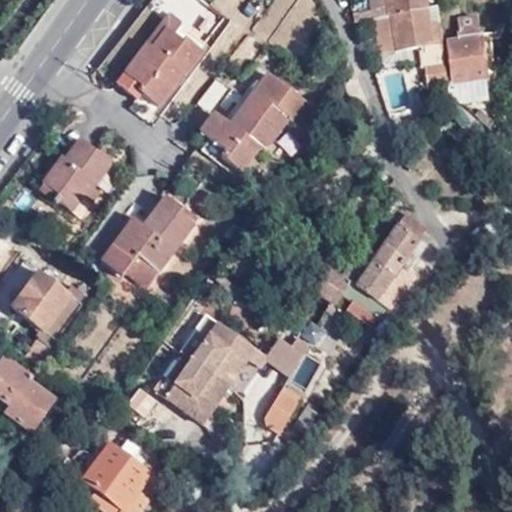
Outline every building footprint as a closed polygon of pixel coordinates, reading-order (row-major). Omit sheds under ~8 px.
[(368,0),(371,23),(387,19),(384,0),(368,0)] [(384,0),(387,19),(425,12),(422,0),(384,0)] [(425,12),(387,19),(392,58),(408,53),(418,51),(441,48),(439,32),(428,32),(425,12)] [(387,19),(371,23),(377,62),(392,58),(387,19)] [(166,36),(182,45),(188,37),(168,21),(145,48),(151,53),(166,36)] [(448,93),(463,108),(487,105),(476,22),(457,24),(458,39),(454,38),(455,46),(446,47),(451,87),(448,88),(448,91),(448,93)] [(201,60),(182,45),(166,36),(151,53),(145,48),(112,89),(135,104),(139,99),(157,112),(176,89),(182,94),(191,84),(185,79),(201,60)] [(427,87),(447,83),(441,48),(418,51),(424,87),(427,87)] [(392,58),(377,62),(384,73),(409,68),(408,53),(392,58)] [(312,108),(268,75),(228,127),(210,113),(196,131),(225,153),(219,161),(239,176),(261,149),(265,151),(287,122),(296,129),(312,108)] [(448,91),(448,88),(447,83),(427,87),(429,94),(448,91)] [(84,196),(102,172),(70,150),(59,167),(54,165),(35,191),(47,200),(43,207),(59,217),(70,203),(82,210),(89,199),(84,196)] [(195,224),(164,202),(143,231),(131,224),(100,265),(120,281),(126,277),(145,291),(195,224)] [(405,222),(384,249),(402,265),(391,281),(372,266),(353,292),(348,288),(336,306),(348,315),(343,322),(372,341),(380,329),(388,335),(401,315),(394,308),(412,283),(406,276),(430,242),(405,222)] [(402,265),(384,249),(374,263),(367,259),(356,274),(350,269),(345,274),(325,260),(329,255),(321,248),(327,241),(309,227),(295,245),(313,260),(309,265),(323,278),(310,295),(328,310),(331,312),(336,306),(348,288),(353,292),(372,266),(391,281),(402,265)] [(251,267),(237,293),(255,302),(270,277),(251,267)] [(52,358),(97,298),(75,284),(73,288),(68,284),(61,293),(30,270),(2,306),(39,332),(32,345),(52,358)] [(237,293),(229,289),(222,302),(248,316),(249,312),(255,302),(237,293)] [(191,367),(228,391),(253,354),(217,329),(191,367)] [(300,352),(286,379),(310,391),(324,364),(300,352)] [(202,429),(228,391),(191,367),(178,358),(153,395),(202,429)] [(36,437),(54,411),(31,395),(32,392),(14,380),(19,371),(2,361),(0,364),(0,403),(15,414),(11,419),(36,437)] [(266,422),(282,434),(294,418),(275,405),(266,422)] [(82,487),(93,497),(114,511),(142,511),(150,502),(137,493),(150,474),(113,446),(82,487)] [(114,511),(93,497),(88,503),(99,511),(114,511)] [(35,511),(36,511),(23,501),(12,511),(35,511)]
